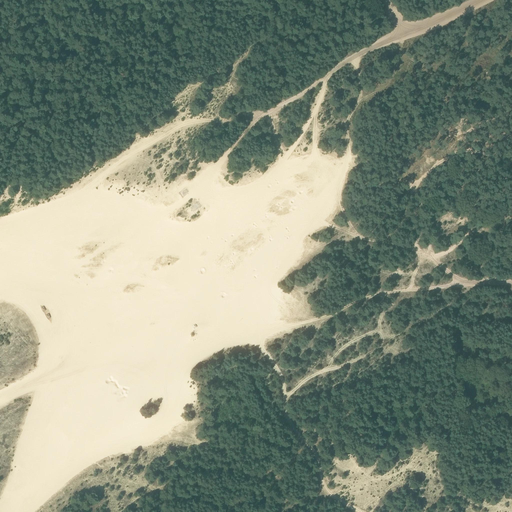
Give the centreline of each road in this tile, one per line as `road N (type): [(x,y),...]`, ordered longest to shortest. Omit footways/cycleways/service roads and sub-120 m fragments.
road 1 (track): [(484,0),(336,67),(226,268),(190,298),(0,400)]
road 2 (track): [(0,225),(116,216),(190,233),(243,207),(259,208),(282,239),(257,339)]
road 3 (track): [(511,281),(384,293),(257,339),(159,355)]
road 4 (track): [(32,511),(100,457),(162,431),(181,391),(175,369),(159,355),(82,356)]
road 5 (track): [(474,282),(284,398)]
road 6 (track): [(364,511),(321,480),(317,454),(290,425),(282,381),(257,339)]
road 7 (track): [(474,282),(387,242),(347,237)]
